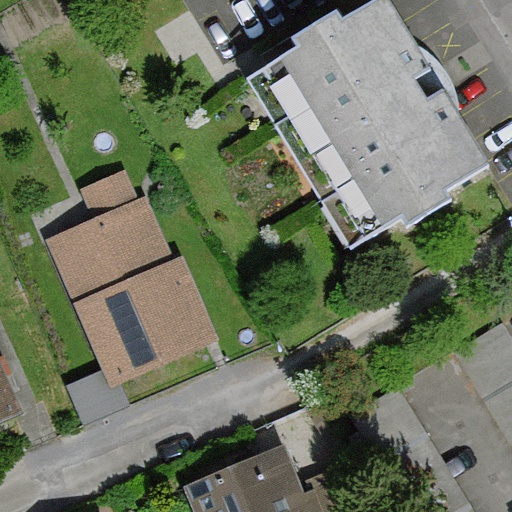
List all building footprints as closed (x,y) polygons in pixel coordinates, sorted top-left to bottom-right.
[(427,70),(383,0),(382,0),(341,26),(335,16),(292,43),(298,51),(246,83),(349,249),(399,219),(405,227),(447,201),(441,191),(485,163),(442,94),(425,104),(410,80),(427,70)] [(217,335),(181,256),(173,260),(144,199),(136,202),(122,172),(82,191),(96,220),(48,242),(112,383),(217,335)] [(511,344),(501,325),(456,352),(511,443),(511,344)] [(0,369),(0,422),(20,413),(0,369)] [(471,511),(396,389),(350,417),(408,511),(471,511)] [(281,447),(184,487),(194,511),(320,511),(311,491),(301,495),(281,447)]
